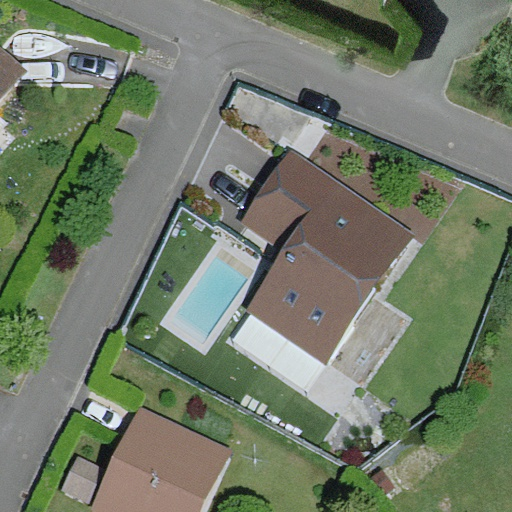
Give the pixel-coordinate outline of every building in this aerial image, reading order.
[(0,69),(0,106),(18,86),(0,69)] [(40,107),(18,86),(0,106),(0,110),(20,129),(40,107)] [(295,257),(258,311),(326,361),(352,324),(343,317),(398,238),(294,162),(252,225),(295,257)] [(175,459),(185,439),(145,421),(143,422),(134,442),(175,459)] [(101,510),(106,511),(199,511),(226,457),(185,439),(175,459),(134,442),(101,510)]
